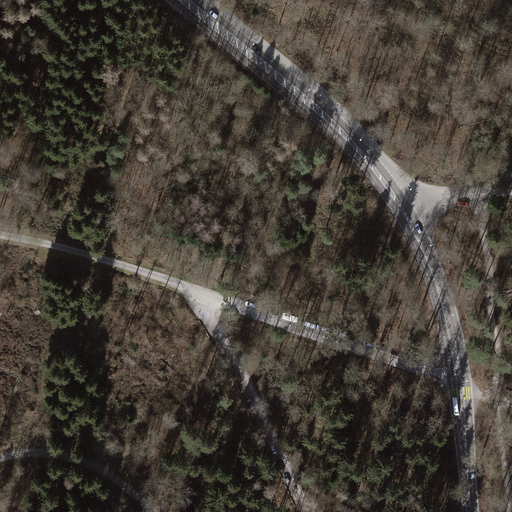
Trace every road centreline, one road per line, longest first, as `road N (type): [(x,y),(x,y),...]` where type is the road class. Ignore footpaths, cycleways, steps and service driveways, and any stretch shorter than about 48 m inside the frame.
road 1 (secondary): [(473,511),(448,322),(410,221),(361,152),(307,97),(190,0)]
road 2 (track): [(191,287),(309,511)]
road 3 (track): [(42,454),(45,372),(81,252)]
road 4 (track): [(479,191),(496,397)]
road 5 (track): [(154,511),(92,463),(53,453),(0,459)]
